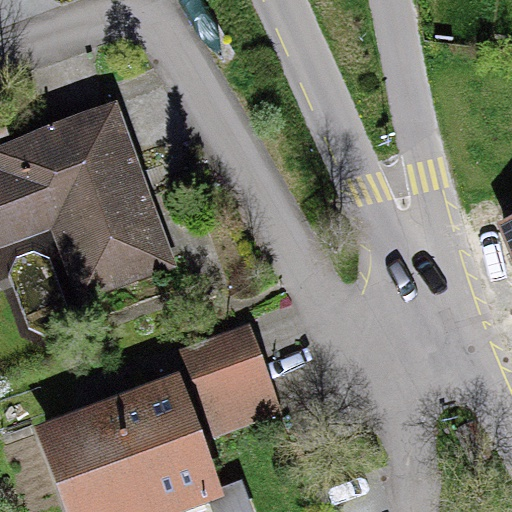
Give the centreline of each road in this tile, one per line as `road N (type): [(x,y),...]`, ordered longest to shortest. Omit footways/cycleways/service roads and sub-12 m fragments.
road 1 (residential): [(0,54),(106,16),(146,16),(171,41),(316,289),(352,319),(424,326)]
road 2 (residential): [(277,0),(424,326)]
road 3 (unclassified): [(391,0),(426,178),(424,326)]
road 4 (residential): [(424,326),(420,511)]
road 5 (unclassified): [(424,326),(511,438)]
